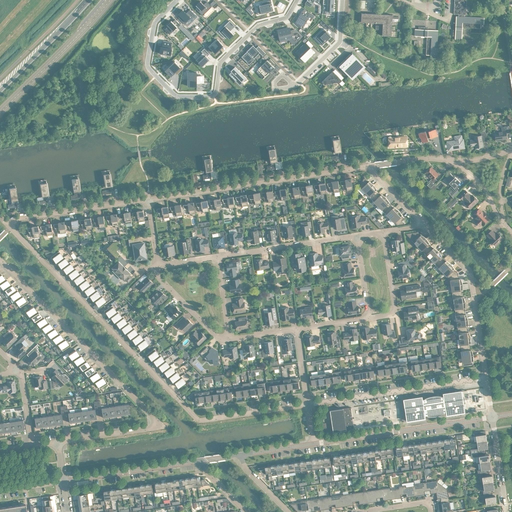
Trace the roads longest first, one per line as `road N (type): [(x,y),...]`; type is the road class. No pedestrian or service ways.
road 1 (residential): [(307,403),(197,419),(10,226),(15,218),(149,198)]
road 2 (residential): [(56,441),(149,427),(152,414),(0,259)]
road 3 (residential): [(175,0),(155,19),(147,54),(150,70),(181,96),(214,94),(222,58),(297,0)]
road 4 (residential): [(149,198),(367,165)]
road 5 (tertiary): [(312,443),(491,416)]
road 6 (residential): [(307,403),(485,377)]
road 7 (residential): [(485,377),(467,268),(422,222)]
road 8 (secondary): [(0,112),(111,0)]
road 9 (residential): [(357,234),(217,255)]
road 10 (tertiary): [(62,480),(197,460)]
road 11 (secondary): [(87,0),(0,88)]
